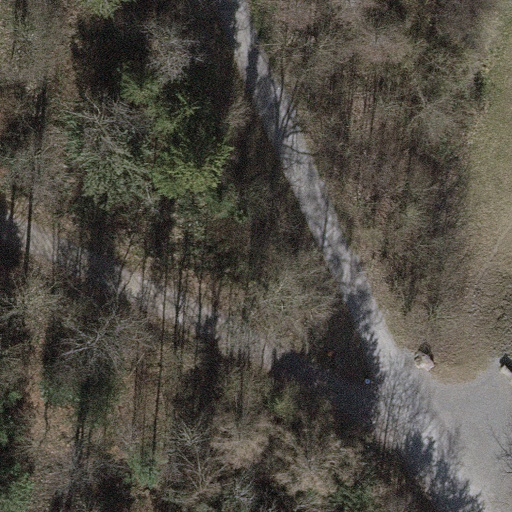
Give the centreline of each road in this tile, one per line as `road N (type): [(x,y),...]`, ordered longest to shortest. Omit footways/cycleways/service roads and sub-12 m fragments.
road 1 (track): [(409,445),(364,310),(230,0)]
road 2 (track): [(0,228),(278,356),(409,445)]
